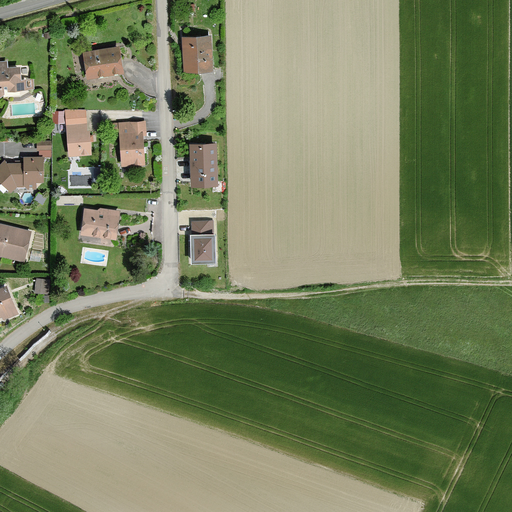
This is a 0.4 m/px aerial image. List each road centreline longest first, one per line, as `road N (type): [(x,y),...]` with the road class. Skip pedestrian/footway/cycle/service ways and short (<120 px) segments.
road 1 (track): [(183,293),(511,283)]
road 2 (residential): [(158,286),(173,261),(162,0)]
road 3 (residential): [(0,351),(63,309),(158,286)]
